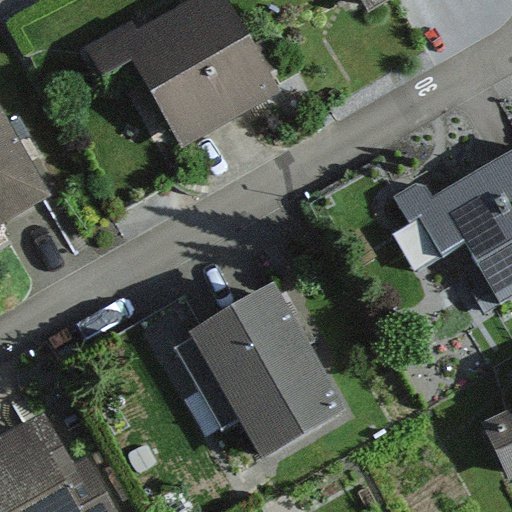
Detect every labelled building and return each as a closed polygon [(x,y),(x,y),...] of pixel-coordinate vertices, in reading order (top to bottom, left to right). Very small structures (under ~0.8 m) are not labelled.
[(347,0),(360,21),(394,0),(347,0)] [(268,100),(213,1),(94,67),(119,112),(144,98),(174,152),(268,100)] [(0,138),(0,230),(39,209),(0,138)] [(511,301),(511,159),(402,223),(430,271),(460,254),(493,312),(511,301)] [(272,283),(189,330),(261,456),(344,409),(272,283)] [(511,415),(487,426),(510,479),(511,478),(511,415)] [(0,511),(104,511),(85,475),(66,484),(40,434),(0,454),(0,511)]
